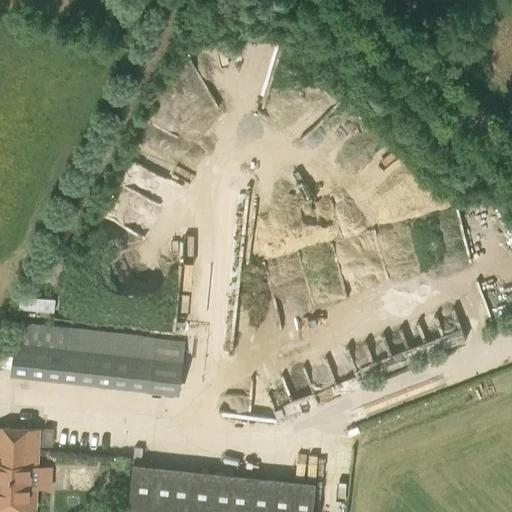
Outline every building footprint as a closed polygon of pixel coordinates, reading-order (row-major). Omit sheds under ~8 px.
[(227,161),(208,163),(210,203),(230,202),(227,161)] [(448,307),(349,355),(358,375),(378,365),(458,327),(448,307)] [(147,391),(153,337),(16,321),(9,375),(147,391)] [(0,506),(34,508),(37,427),(0,425),(0,506)] [(315,479),(317,454),(297,453),(296,478),(315,479)] [(312,511),(315,481),(132,462),(126,511),(312,511)]
